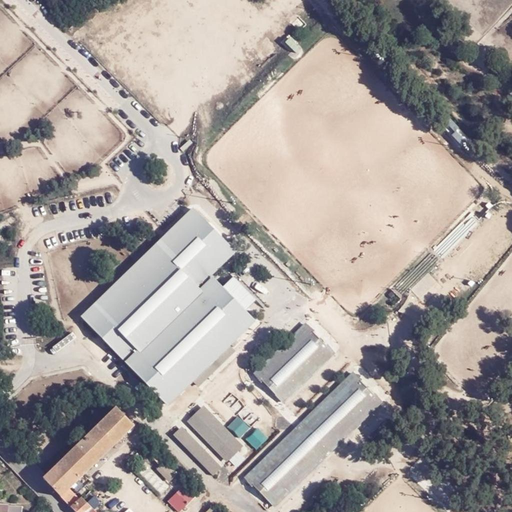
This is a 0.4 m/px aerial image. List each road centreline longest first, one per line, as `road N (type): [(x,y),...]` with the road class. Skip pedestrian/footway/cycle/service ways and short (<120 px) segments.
road 1 (unknown): [(132,184),(107,177),(100,164),(132,134),(0,1)]
road 2 (unknown): [(0,150),(41,144),(76,187),(105,174)]
